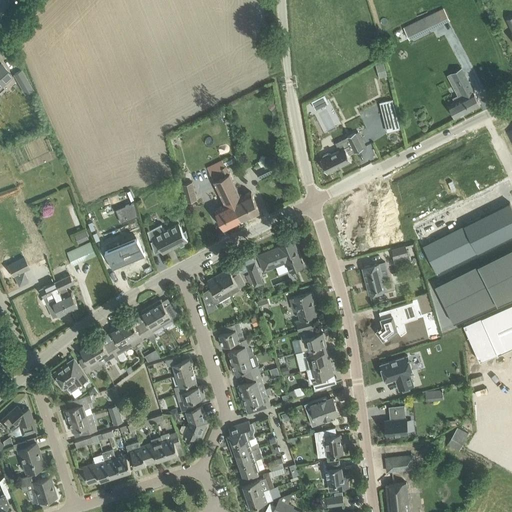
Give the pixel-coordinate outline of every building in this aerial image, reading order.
[(511,0),(491,0),(496,10),(511,1),(511,0)] [(448,20),(442,8),(403,28),(409,40),(448,20)] [(376,64),(380,77),(387,75),(384,62),(376,64)] [(0,93),(1,93),(0,92),(0,86),(12,76),(1,63),(0,64),(0,93)] [(21,70),(15,74),(20,83),(22,87),(24,92),(31,90),(28,83),(26,79),(21,70)] [(449,105),(450,108),(455,117),(480,104),(476,95),(465,74),(455,79),(464,97),(449,105)] [(393,99),(380,102),(382,110),(395,107),(393,99)] [(347,136),(351,145),(345,148),(345,147),(330,154),(328,153),(323,155),(322,159),(321,160),(327,173),(352,160),(349,154),(355,151),(355,152),(363,148),(355,132),(347,136)] [(378,152),(384,151),(380,138),(375,139),(378,152)] [(257,170),(260,178),(278,169),(275,162),(257,170)] [(241,197),(226,166),(220,169),(224,177),(222,178),(242,220),(246,219),(246,218),(261,211),(251,192),(241,197)] [(224,177),(220,169),(210,174),(225,204),(215,209),(225,229),(240,221),(240,222),(242,220),(222,178),(224,177)] [(184,191),(195,189),(193,181),(182,184),(184,191)] [(133,196),(113,204),(118,218),(137,210),(133,196)] [(511,207),(509,202),(422,245),(436,272),(511,234),(511,207)] [(155,253),(161,249),(163,253),(188,240),(186,237),(188,236),(186,229),(183,230),(179,222),(165,229),(162,224),(148,231),(150,238),(152,238),(153,240),(151,241),(155,253)] [(80,232),(83,240),(90,239),(87,230),(80,232)] [(136,233),(103,245),(110,264),(143,251),(136,233)] [(280,246),(258,255),(264,271),(286,262),(290,272),(304,266),(293,239),(279,245),(280,246)] [(67,252),(72,265),(96,255),(90,242),(67,252)] [(30,253),(35,264),(46,259),(39,245),(30,249),(32,253),(30,253)] [(392,249),(396,262),(409,259),(406,245),(392,249)] [(511,246),(435,285),(454,323),(511,296),(511,246)] [(8,265),(13,276),(29,268),(24,257),(8,265)] [(385,261),(363,267),(370,294),(386,290),(382,276),(388,274),(385,261)] [(250,273),(245,275),(250,284),(253,282),(255,287),(263,283),(254,262),(247,266),(250,273)] [(229,268),(218,274),(230,295),(241,289),(240,287),(245,284),(244,281),(239,272),(233,276),(229,268)] [(70,274),(55,281),(69,311),(79,306),(72,292),(69,293),(66,287),(74,283),(70,274)] [(230,295),(218,274),(208,280),(212,288),(202,294),(206,307),(219,299),(220,301),(230,295)] [(53,317),(59,314),(60,315),(69,311),(55,281),(40,288),(44,297),(43,299),(44,303),(47,303),(53,317)] [(294,297),(290,298),(292,305),(296,304),(298,309),(300,319),(301,321),(297,322),(299,330),(314,326),(311,316),(317,314),(312,299),(314,298),(312,291),(303,293),(294,296),(294,297)] [(161,299),(151,305),(162,324),(172,318),(174,321),(180,318),(177,314),(181,311),(177,299),(165,306),(161,299)] [(383,325),(377,330),(383,339),(397,329),(401,334),(407,330),(404,322),(402,316),(416,312),(413,304),(414,304),(413,301),(390,308),(392,315),(383,317),(381,318),(383,324),(383,325)] [(511,302),(464,324),(480,361),(511,346),(511,302)] [(153,330),(162,324),(151,305),(141,311),(148,322),(142,326),(149,336),(152,342),(156,340),(152,334),(154,332),(153,330)] [(255,324),(263,322),(261,315),(253,317),(255,324)] [(120,323),(133,345),(149,336),(142,326),(137,329),(130,317),(120,323)] [(230,331),(219,334),(223,346),(237,341),(245,339),(239,321),(228,325),(230,331)] [(117,354),(133,345),(120,323),(110,329),(117,341),(111,344),(117,354)] [(299,339),(302,351),(309,349),(326,344),(323,332),(315,334),(313,328),(300,332),(302,338),(299,339)] [(237,348),(229,351),(232,362),(249,356),(254,354),(252,347),(251,344),(249,337),(245,339),(237,341),(239,347),(237,348)] [(100,338),(90,344),(102,363),(117,354),(111,344),(106,347),(100,338)] [(86,359),(80,362),(86,372),(102,363),(90,344),(80,350),(86,359)] [(309,368),(331,363),(328,351),(325,352),(324,345),(326,344),(309,349),(302,351),(307,369),(309,368)] [(173,364),(176,375),(193,369),(189,358),(179,362),(177,356),(166,359),(168,366),(173,364)] [(249,356),(232,362),(230,362),(233,373),(245,370),(247,376),(260,372),(258,365),(252,367),(249,356)] [(396,378),(400,389),(413,385),(410,373),(413,372),(408,356),(381,364),(386,381),(396,378)] [(61,384),(67,385),(74,380),(77,385),(88,378),(76,361),(71,364),(69,361),(55,371),(58,377),(57,378),(61,384)] [(331,363),(309,368),(311,375),(316,375),(317,378),(312,379),(314,386),(327,383),(325,377),(334,374),(331,363)] [(288,366),(281,367),(283,374),(290,373),(288,366)] [(175,387),(177,394),(188,390),(186,384),(197,380),(193,369),(176,375),(180,385),(175,387)] [(247,376),(249,382),(238,386),(241,397),(263,390),(265,389),(260,372),(247,376)] [(188,390),(177,394),(182,411),(194,407),(192,401),(205,397),(201,385),(188,390)] [(303,394),(300,386),(294,388),(297,395),(297,396),(303,394)] [(427,390),(429,400),(446,398),(444,387),(427,390)] [(265,395),(263,390),(241,397),(245,408),(257,404),(259,410),(271,406),(267,394),(265,395)] [(511,390),(478,447),(511,467),(511,390)] [(67,420),(70,420),(87,414),(85,409),(90,407),(89,402),(92,401),(90,394),(75,399),(77,405),(64,409),(67,420)] [(317,399),(304,404),(308,413),(313,411),(317,421),(323,419),(324,421),(334,418),(333,416),(339,413),(335,401),(333,396),(327,398),(326,396),(317,399)] [(1,421),(10,430),(19,422),(23,434),(35,430),(28,408),(22,410),(18,405),(1,421)] [(385,420),(387,436),(408,433),(407,418),(405,418),(404,405),(390,407),(391,420),(385,420)] [(185,433),(200,439),(207,422),(202,406),(187,411),(190,421),(188,426),(185,425),(182,425),(180,429),(182,431),(185,433)] [(178,412),(171,414),(174,420),(180,418),(178,412)] [(289,412),(281,414),(284,421),(291,419),(289,412)] [(87,414),(70,420),(73,431),(84,427),(86,434),(97,430),(94,419),(92,413),(87,414)] [(120,414),(113,416),(115,424),(123,422),(121,416),(120,414)] [(146,425),(147,425),(157,422),(155,416),(144,419),(146,425)] [(144,419),(133,423),(135,429),(140,427),(146,425),(144,419)] [(252,429),(249,420),(229,427),(231,434),(229,434),(230,436),(227,437),(230,446),(249,439),(247,431),(252,429)] [(328,455),(333,455),(343,453),(341,434),(337,434),(336,427),(326,429),(318,431),(319,439),(325,439),(328,455)] [(448,443),(459,450),(468,433),(458,427),(448,443)] [(171,437),(163,440),(168,457),(179,453),(176,446),(181,445),(177,431),(170,434),(171,437)] [(152,442),(158,460),(168,457),(163,440),(161,434),(151,438),(152,441),(152,442)] [(77,447),(88,443),(87,438),(75,441),(77,447)] [(233,456),(236,455),(259,447),(258,443),(252,445),(249,439),(230,446),(233,456)] [(140,446),(140,445),(139,441),(126,445),(129,455),(132,455),(136,467),(146,464),(141,446),(140,446)] [(152,441),(140,445),(140,446),(141,446),(146,464),(158,460),(152,442),(152,441)] [(38,452),(39,452),(36,443),(17,449),(20,456),(21,456),(26,472),(27,475),(34,473),(33,470),(43,466),(38,452)] [(240,465),(256,459),(263,457),(259,447),(236,455),(240,465)] [(103,454),(105,461),(111,477),(121,474),(116,457),(115,455),(108,457),(106,453),(103,454)] [(126,454),(116,457),(121,474),(132,470),(126,454)] [(386,458),(388,471),(397,470),(410,469),(409,456),(396,457),(386,458)] [(256,459),(240,465),(244,475),(245,475),(246,479),(258,475),(257,471),(260,470),(256,459)] [(105,461),(95,464),(100,480),(111,477),(105,461)] [(316,466),(323,465),(324,472),(327,471),(329,484),(337,483),(337,489),(339,489),(349,487),(347,475),(343,475),(342,466),(336,467),(335,461),(325,462),(322,462),(322,463),(316,464),(316,466)] [(95,464),(95,462),(80,467),(84,481),(88,480),(89,484),(100,480),(95,464)] [(290,478),(291,481),(300,478),(296,463),(289,465),(293,477),(290,478)] [(10,474),(4,475),(7,482),(14,480),(12,475),(10,474)] [(4,476),(0,479),(0,483),(2,490),(9,487),(4,476)] [(28,484),(26,485),(27,490),(28,490),(32,503),(39,501),(39,502),(41,509),(48,507),(46,499),(55,497),(51,484),(53,484),(50,476),(36,481),(27,483),(28,484)] [(17,479),(19,485),(21,486),(26,485),(28,484),(27,483),(25,477),(17,479)] [(241,486),(245,497),(269,488),(265,477),(241,486)] [(396,483),(386,484),(387,498),(388,511),(409,511),(408,492),(407,482),(396,483)] [(269,488),(245,497),(248,508),(273,499),(269,488)] [(0,511),(8,511),(3,509),(5,506),(9,505),(5,495),(0,497),(0,511)] [(343,496),(326,498),(327,506),(344,504),(343,496)] [(289,503),(279,499),(276,505),(272,511),(300,511),(287,506),(289,503)] [(272,511),(276,505),(270,503),(265,511),(272,511)]
